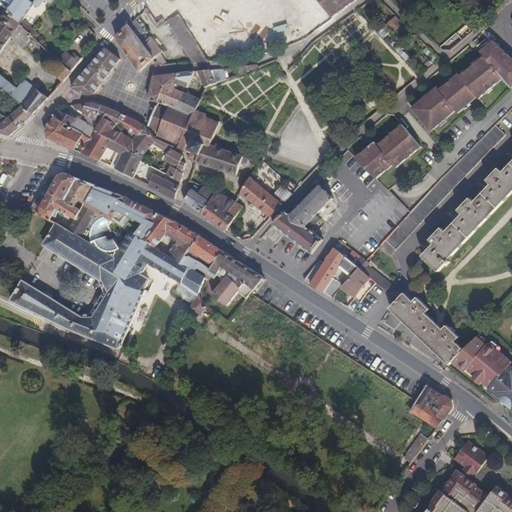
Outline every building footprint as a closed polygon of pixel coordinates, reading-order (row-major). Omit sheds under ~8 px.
[(23,22),(35,4),(38,6),(40,6),(44,0),(47,0),(51,4),(54,0),(36,0),(35,3),(30,0),(14,0),(6,12),(21,23),(20,25),(28,32),(31,29),(25,24),(23,22)] [(254,23),(276,7),(271,0),(247,0),(241,5),(254,23)] [(282,14),(301,0),(271,0),(276,7),(282,14)] [(331,19),(355,0),(317,0),(327,13),(331,19)] [(35,4),(23,22),(25,24),(38,6),(35,4)] [(185,11),(188,9),(183,4),(176,10),(179,14),(185,11)] [(158,8),(149,14),(155,24),(162,20),(165,19),(158,8)] [(0,52),(1,52),(12,36),(23,46),(32,36),(28,32),(20,25),(21,23),(6,12),(0,20),(0,52)] [(181,17),(179,14),(164,22),(179,45),(192,37),(189,32),(181,17)] [(181,17),(189,32),(193,30),(185,15),(181,17)] [(406,34),(400,21),(395,15),(387,23),(400,36),(406,34)] [(75,30),(82,22),(76,17),(70,24),(75,30)] [(157,55),(159,53),(158,51),(149,39),(142,44),(137,38),(141,34),(131,22),(116,36),(115,40),(127,56),(137,70),(141,70),(153,59),(157,55)] [(298,38),(292,28),(279,36),(285,46),(298,38)] [(449,52),(462,40),(454,32),(438,46),(442,51),(449,52)] [(207,63),(192,37),(179,45),(191,64),(207,63)] [(466,104),(473,98),(475,100),(482,94),(485,91),(497,81),(500,79),(504,84),(508,89),(511,85),(511,63),(489,43),(487,45),(484,47),(477,53),(481,57),(484,60),(479,64),(476,61),(473,63),(469,67),(461,74),(459,76),(456,78),(455,75),(447,82),(440,87),(435,92),(430,96),(428,93),(426,95),(447,116),(451,112),(453,114),(460,109),(466,104)] [(93,93),(120,61),(105,49),(88,67),(79,77),(71,88),(82,95),(84,95),(86,96),(88,96),(90,95),(91,95),(93,93)] [(63,82),(72,72),(61,63),(56,58),(50,53),(46,57),(59,69),(55,74),(63,82)] [(404,53),(401,57),(406,62),(409,59),(404,53)] [(81,61),(76,56),(73,58),(68,54),(61,63),(72,72),(81,61)] [(165,66),(157,55),(153,59),(159,67),(165,66)] [(432,64),(428,59),(422,64),(426,69),(432,64)] [(240,75),(257,68),(257,67),(255,65),(236,67),(240,75)] [(215,84),(209,70),(197,72),(203,86),(206,88),(215,84)] [(203,86),(197,72),(190,73),(192,76),(197,86),(203,86)] [(186,89),(192,76),(190,73),(177,74),(174,85),(186,89)] [(0,85),(14,98),(23,105),(24,106),(33,113),(48,98),(38,90),(24,80),(16,90),(14,88),(15,86),(0,74),(0,85)] [(174,85),(177,74),(166,75),(164,85),(173,89),(174,85)] [(195,111),(206,89),(206,88),(203,86),(197,86),(194,98),(173,89),(164,85),(166,75),(165,76),(152,77),(148,99),(156,103),(166,107),(192,118),(195,111)] [(447,116),(426,95),(407,110),(427,133),(434,126),(441,121),(447,116)] [(98,115),(102,106),(100,106),(93,104),(92,104),(85,105),(83,110),(98,115)] [(0,132),(11,136),(33,113),(24,106),(23,105),(9,117),(0,111),(0,132)] [(145,126),(121,114),(102,106),(98,115),(104,118),(96,133),(111,140),(127,149),(133,141),(113,131),(117,125),(138,136),(145,126)] [(210,147),(219,123),(217,122),(216,123),(204,118),(205,116),(195,111),(192,118),(166,107),(165,111),(155,107),(149,124),(147,126),(148,127),(151,128),(157,131),(156,135),(164,139),(178,146),(177,148),(189,154),(187,159),(195,163),(201,165),(208,146),(210,147)] [(82,133),(87,125),(78,120),(78,121),(58,113),(46,133),(47,138),(74,151),(84,134),(82,133)] [(96,133),(104,118),(98,115),(93,127),(87,125),(82,133),(84,134),(93,139),(96,133)] [(143,157),(156,140),(155,140),(147,128),(146,128),(145,126),(138,136),(133,141),(127,149),(143,157)] [(420,222),(434,206),(449,190),(464,174),(485,154),(504,135),(494,126),(475,145),(442,178),(409,214),(384,242),(394,251),(406,237),(420,222)] [(394,170),(419,150),(400,127),(376,147),(370,152),(367,149),(354,160),(375,180),(391,167),(394,170)] [(107,148),(111,140),(96,133),(93,139),(84,134),(74,151),(99,163),(107,148)] [(140,163),(143,157),(127,149),(111,140),(107,148),(122,156),(115,171),(132,179),(140,163)] [(370,152),(376,147),(373,144),(368,149),(367,149),(370,152)] [(244,166),(246,159),(243,158),(243,157),(210,147),(208,146),(201,165),(237,176),(241,165),(244,166)] [(180,183),(185,164),(181,163),(182,160),(182,157),(170,151),(172,148),(171,147),(163,161),(173,165),(166,176),(180,183)] [(150,168),(153,162),(143,157),(140,163),(150,168)] [(444,262),(511,191),(511,161),(500,174),(495,170),(484,182),(488,186),(472,203),(467,199),(456,211),(460,216),(444,233),(439,229),(428,241),(432,245),(419,258),(436,273),(445,264),(444,262)] [(76,208),(80,201),(86,205),(97,186),(89,183),(67,175),(59,176),(50,193),(39,212),(38,214),(51,221),(58,209),(76,220),(69,232),(81,239),(96,214),(85,206),(82,211),(76,208)] [(179,188),(153,176),(147,187),(174,200),(177,194),(179,188)] [(273,198),(250,179),(240,194),(241,195),(256,207),(270,218),(282,206),(292,196),(282,187),(273,198)] [(305,228),(305,226),(306,226),(311,230),(320,219),(317,216),(332,198),(313,181),(301,194),(290,206),(283,214),(279,218),(272,226),(313,256),(324,241),(305,228)] [(120,208),(125,197),(97,186),(86,205),(85,206),(96,214),(97,212),(103,203),(120,208)] [(201,213),(210,201),(211,202),(213,202),(218,195),(200,187),(197,192),(192,189),(190,191),(183,201),(201,213)] [(39,212),(50,193),(43,189),(32,208),(39,212)] [(218,226),(236,202),(227,197),(219,194),(218,195),(213,202),(211,202),(210,201),(201,213),(218,226)] [(159,213),(125,197),(120,208),(112,221),(120,227),(128,212),(151,223),(159,213)] [(234,217),(242,206),(236,202),(218,226),(226,231),(235,218),(234,217)] [(71,331),(74,332),(103,343),(104,341),(105,339),(106,338),(118,310),(129,286),(128,284),(131,278),(139,276),(146,262),(155,251),(156,250),(139,239),(120,227),(112,221),(97,212),(96,214),(81,239),(69,232),(57,224),(56,225),(44,246),(101,281),(100,282),(104,292),(92,314),(81,316),(80,316),(57,302),(22,282),(11,300),(71,331)] [(169,232),(176,222),(159,213),(151,223),(148,227),(164,239),(169,232)] [(170,258),(183,266),(187,261),(190,256),(188,255),(201,237),(176,222),(169,232),(183,240),(170,258)] [(156,250),(161,243),(164,239),(148,227),(139,239),(156,250)] [(31,233),(24,244),(36,251),(42,240),(31,233)] [(215,265),(224,253),(201,237),(188,255),(190,256),(196,260),(200,254),(215,265)] [(341,290),(350,279),(338,270),(346,260),(334,250),(323,265),(320,269),(316,265),(314,266),(303,280),(333,299),(341,290)] [(182,285),(191,271),(183,266),(181,268),(155,251),(146,262),(151,265),(157,269),(159,270),(167,275),(173,279),(179,283),(182,285)] [(264,279),(224,253),(215,265),(211,271),(217,275),(222,267),(232,274),(231,275),(230,276),(229,277),(228,277),(227,276),(227,277),(213,295),(214,297),(227,306),(229,306),(239,293),(247,299),(264,279)] [(200,291),(204,279),(194,274),(198,268),(214,279),(217,275),(211,271),(196,260),(190,256),(187,261),(183,266),(191,271),(182,285),(191,292),(198,296),(200,291)] [(363,264),(365,262),(360,259),(354,266),(359,269),(363,264)] [(354,266),(346,260),(338,270),(350,279),(359,269),(354,266)] [(394,287),(363,264),(359,269),(375,283),(389,293),(394,287)] [(375,283),(359,269),(350,279),(341,290),(358,304),(375,283)] [(103,343),(119,349),(121,342),(124,344),(147,293),(144,291),(148,282),(139,276),(131,278),(128,284),(129,286),(118,310),(106,338),(105,339),(104,341),(103,343)] [(198,296),(191,292),(182,285),(179,283),(173,292),(192,305),(198,296)] [(424,314),(428,309),(416,298),(412,303),(402,294),(388,309),(432,351),(448,365),(451,362),(455,358),(463,349),(454,342),(458,337),(445,326),(441,330),(424,314)] [(191,306),(189,308),(198,314),(202,308),(204,309),(209,303),(207,301),(202,298),(198,296),(192,305),(191,306)] [(485,340),(484,338),(484,337),(482,336),(481,336),(480,335),(479,335),(478,334),(476,336),(485,344),(485,340)] [(511,370),(511,371),(506,367),(508,364),(511,361),(509,360),(499,351),(487,341),(485,344),(476,336),(463,349),(455,358),(459,361),(456,366),(464,372),(465,369),(473,375),(481,382),(488,388),(486,390),(500,402),(501,400),(509,391),(508,389),(511,384),(511,370)] [(509,355),(501,349),(499,351),(509,360),(509,355)] [(481,382),(473,375),(470,378),(479,384),(481,382)] [(511,384),(508,389),(509,391),(501,400),(510,407),(511,404),(511,384)] [(453,408),(452,402),(428,386),(410,412),(421,419),(437,429),(453,408)] [(412,463),(429,441),(421,435),(405,458),(412,463)] [(476,477),(490,459),(469,442),(455,461),(466,469),(474,476),(476,477)] [(471,480),(474,476),(466,469),(462,474),(471,480)] [(511,511),(511,501),(508,499),(509,497),(498,488),(490,498),(477,488),(478,486),(471,480),(462,474),(459,472),(443,492),(442,492),(433,504),(433,505),(427,511),(511,511)]
